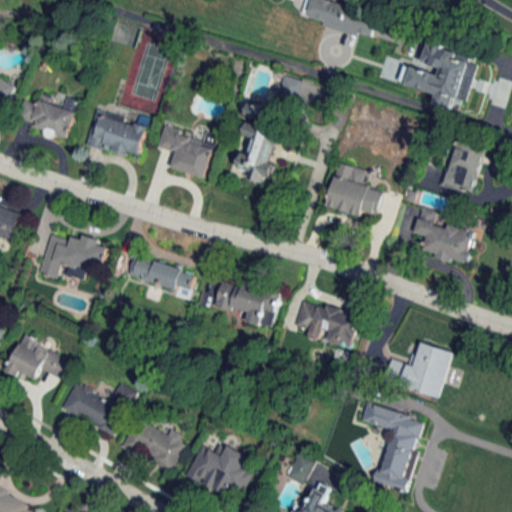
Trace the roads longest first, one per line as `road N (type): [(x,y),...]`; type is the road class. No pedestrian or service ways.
road 1 (residential): [(511,323),(0,164)]
road 2 (residential): [(156,511),(0,421)]
